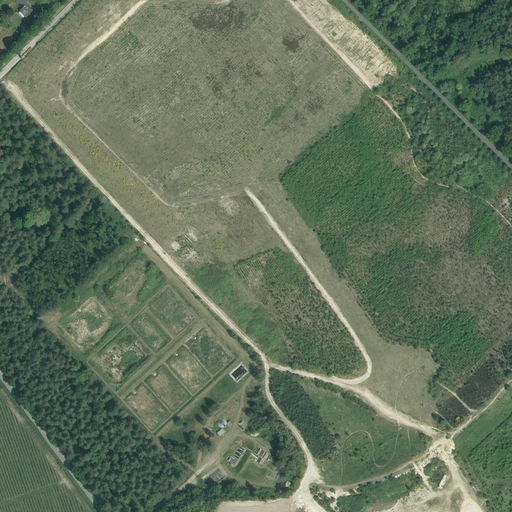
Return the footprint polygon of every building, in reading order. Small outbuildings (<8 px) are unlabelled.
[(26,6),(20,0),(18,0),(16,3),(18,5),(19,4),(23,8),(26,6)] [(23,8),(19,13),(20,12),(26,18),(25,19),(32,13),(27,8),(28,8),(26,6),(23,8)] [(27,22),(21,28),(26,34),(32,27),(27,22)] [(220,428),(221,428),(222,429),(225,432),(229,428),(226,425),(226,423),(225,421),(224,420),(222,420),(220,420),(219,421),(218,422),(217,424),(217,425),(218,427),(220,428)] [(222,429),(216,434),(219,437),(225,432),(222,429)] [(203,480),(209,488),(225,478),(219,469),(203,480)]
